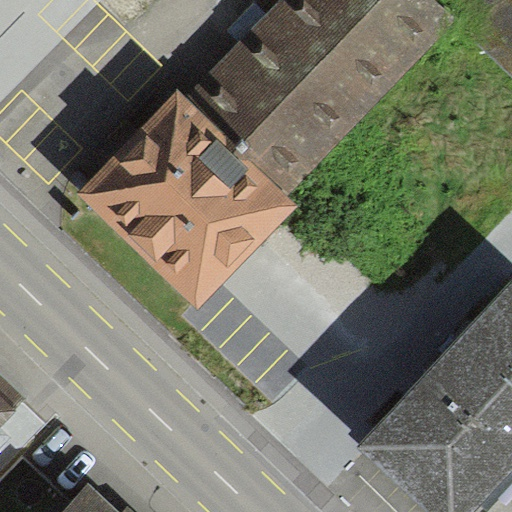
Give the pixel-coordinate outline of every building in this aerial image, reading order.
[(402,0),(283,0),(187,104),(275,185),(426,22),(402,0)] [(511,0),(433,0),(511,78),(511,0)] [(81,195),(189,293),(271,205),(163,106),(81,195)] [(511,456),(511,293),(505,287),(354,443),(424,511),(457,511),(489,480),(511,456)] [(0,419),(23,396),(0,374),(0,419)] [(0,480),(0,511),(63,511),(71,504),(22,457),(0,480)] [(511,511),(511,502),(489,480),(457,511),(511,511)] [(117,511),(89,485),(71,504),(63,511),(117,511)]
